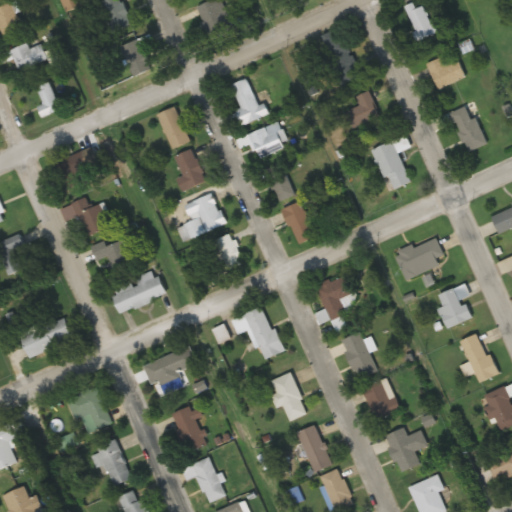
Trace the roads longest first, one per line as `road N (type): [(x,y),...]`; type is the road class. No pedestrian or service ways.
road 1 (residential): [(158,0),(385,511)]
road 2 (tertiary): [(0,392),(511,169)]
road 3 (residential): [(181,511),(0,104)]
road 4 (residential): [(0,160),(348,0)]
road 5 (residential): [(511,338),(366,0)]
